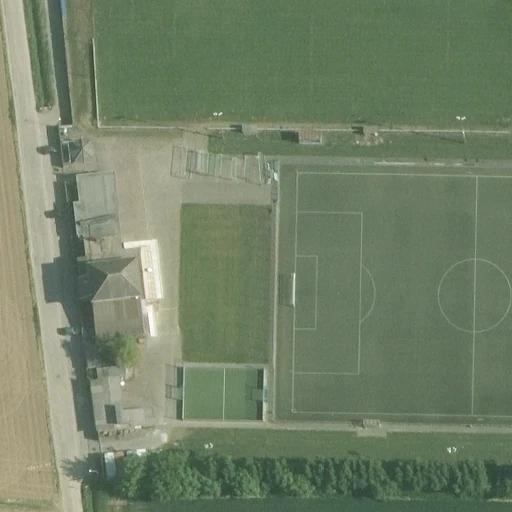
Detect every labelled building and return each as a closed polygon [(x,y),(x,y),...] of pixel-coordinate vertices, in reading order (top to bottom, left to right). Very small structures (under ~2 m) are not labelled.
[(86,149),(80,147),(74,150),(72,157),(76,163),(82,165),(88,161),(90,155),(86,149)] [(106,182),(76,186),(79,208),(73,209),(75,230),(76,240),(82,239),(83,249),(114,245),(106,182)] [(117,273),(114,245),(83,249),(86,269),(76,270),(80,307),(90,306),(91,311),(141,305),(137,271),(117,273)] [(141,305),(91,311),(94,345),(145,340),(141,305)] [(95,349),(83,350),(86,372),(98,371),(95,349)]
